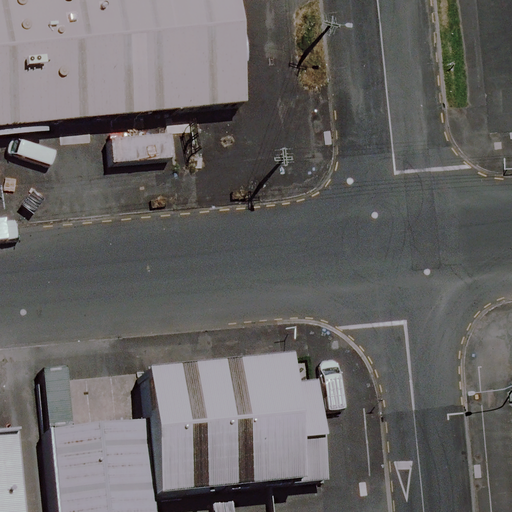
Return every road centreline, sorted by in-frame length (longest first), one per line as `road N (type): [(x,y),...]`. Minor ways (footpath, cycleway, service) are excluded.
road 1 (residential): [(0,284),(399,246)]
road 2 (unclassified): [(425,511),(399,246)]
road 3 (unclassified): [(399,246),(378,0)]
